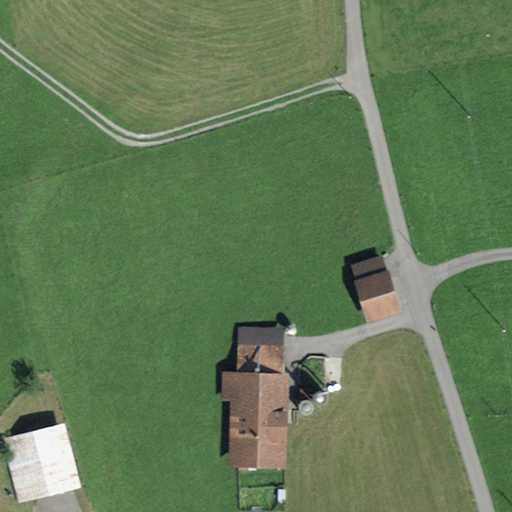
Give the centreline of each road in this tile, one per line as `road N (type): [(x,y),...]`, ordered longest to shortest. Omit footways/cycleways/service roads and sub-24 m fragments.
road 1 (unclassified): [(479,511),(401,242),(362,80),(352,0)]
road 2 (track): [(362,80),(154,141),(130,139),(0,42)]
